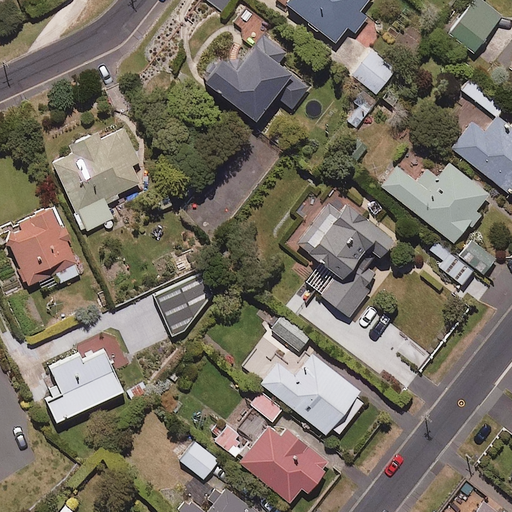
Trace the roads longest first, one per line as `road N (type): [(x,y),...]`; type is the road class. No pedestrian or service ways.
road 1 (residential): [(372,511),(511,335)]
road 2 (residential): [(138,0),(108,32),(0,84)]
